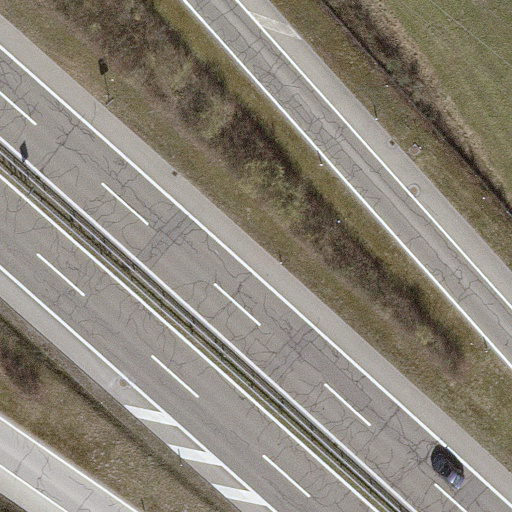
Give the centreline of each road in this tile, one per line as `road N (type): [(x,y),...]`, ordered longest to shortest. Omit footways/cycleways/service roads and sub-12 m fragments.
road 1 (motorway): [(465,511),(0,87)]
road 2 (motorway): [(511,331),(217,0)]
road 3 (motorway): [(0,223),(325,511)]
